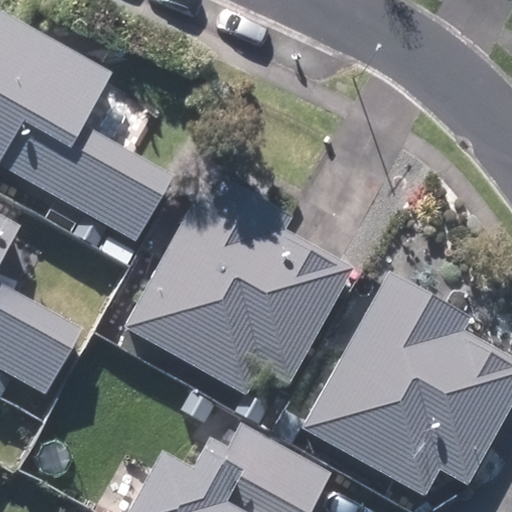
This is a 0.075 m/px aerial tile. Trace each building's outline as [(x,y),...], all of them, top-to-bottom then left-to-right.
[(0,168),(130,244),(167,180),(76,127),(105,77),(0,15),(0,168)] [(288,219),(206,174),(120,328),(243,396),(257,371),(285,386),(348,272),(319,256),(279,234),(288,219)] [(0,372),(40,396),(78,332),(0,287),(0,256),(15,231),(0,221),(0,372)] [(467,321),(384,276),(299,430),(422,498),(436,473),(464,488),(506,411),(511,401),(511,365),(458,336),(467,321)] [(156,457),(124,511),(305,511),(308,507),(325,476),(238,427),(223,453),(203,442),(185,474),(156,457)]
